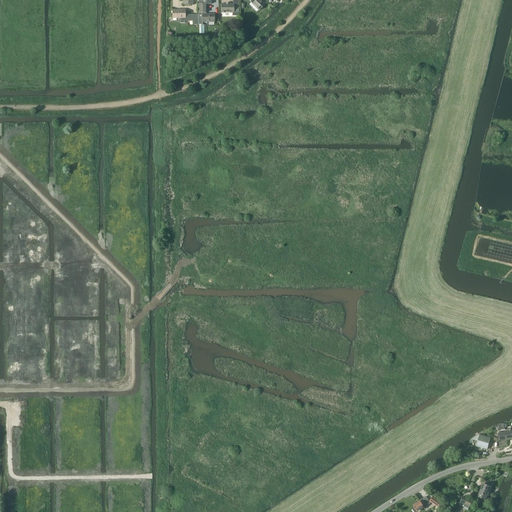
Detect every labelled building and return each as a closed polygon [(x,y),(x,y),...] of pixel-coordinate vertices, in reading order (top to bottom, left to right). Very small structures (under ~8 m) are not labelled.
[(206,4),(211,4),(211,0),(198,0),(199,13),(202,13),(202,14),(206,14),(206,4)] [(233,0),(233,4),(222,4),(222,13),(233,13),(233,16),(239,16),(238,0),(233,0)] [(265,4),(266,3),(264,0),(262,2),(260,0),(243,0),(245,1),(249,1),(249,0),(251,2),(259,11),(265,4)] [(185,10),(172,10),(173,18),(180,18),(180,23),(185,23),(185,21),(185,13),(185,10)] [(185,13),(185,21),(193,21),(193,25),(198,25),(198,15),(189,15),(189,13),(185,13)] [(203,25),(203,22),(214,22),(214,14),(206,14),(202,14),(202,13),(199,13),(198,13),(199,25),(203,25)] [(500,441),(511,438),(511,431),(511,432),(511,429),(505,430),(506,433),(503,433),(503,432),(499,432),(500,433),(499,434),(500,441)] [(480,435),(476,446),(487,450),(491,438),(480,435)] [(484,491),(490,494),(491,492),(490,491),(492,487),(488,485),(489,482),(486,480),(484,484),(484,483),(481,490),(484,491)] [(484,491),(481,490),(478,497),(486,500),(488,496),(489,496),(490,494),(484,491)] [(418,511),(431,503),(426,496),(418,502),(419,502),(413,506),(415,508),(413,509),(414,511),(416,511),(417,511),(418,511)] [(470,506),(472,501),(463,496),(460,502),(470,506)] [(433,497),(430,501),(436,505),(438,507),(441,503),(433,497)]
